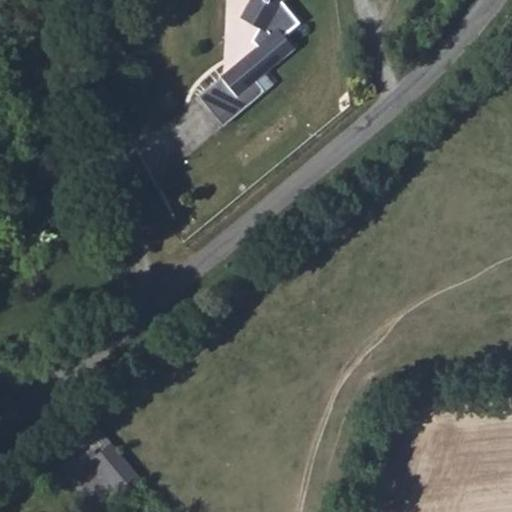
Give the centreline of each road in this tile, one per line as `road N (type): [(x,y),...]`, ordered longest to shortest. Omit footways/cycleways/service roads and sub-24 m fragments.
road 1 (unclassified): [(143,317),(402,103),(492,0)]
road 2 (unclassified): [(0,436),(143,317)]
road 3 (unclassified): [(143,317),(126,163)]
